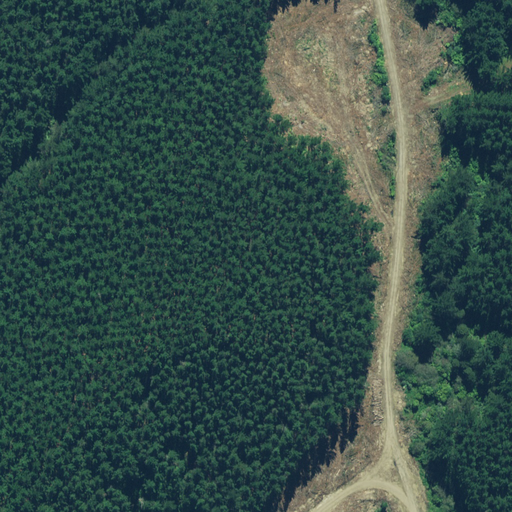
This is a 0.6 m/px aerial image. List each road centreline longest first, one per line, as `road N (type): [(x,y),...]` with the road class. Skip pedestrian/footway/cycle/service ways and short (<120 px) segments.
road 1 (track): [(511,56),(408,121),(395,183),(393,433),(419,511)]
road 2 (unclassified): [(374,0),(396,68),(463,86)]
